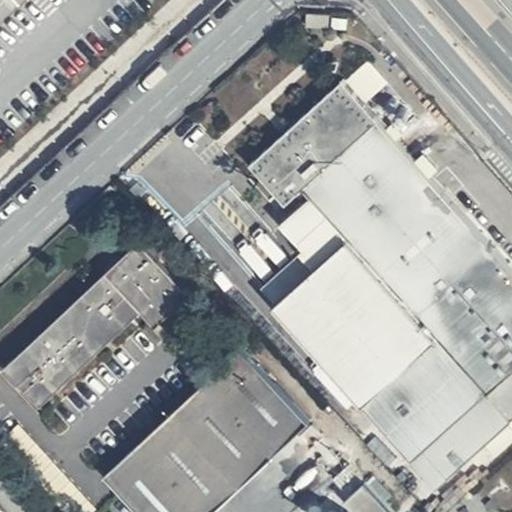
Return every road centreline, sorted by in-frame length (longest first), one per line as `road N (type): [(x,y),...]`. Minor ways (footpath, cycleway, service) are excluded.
road 1 (unclassified): [(0,246),(269,0)]
road 2 (tertiary): [(511,144),(381,0)]
